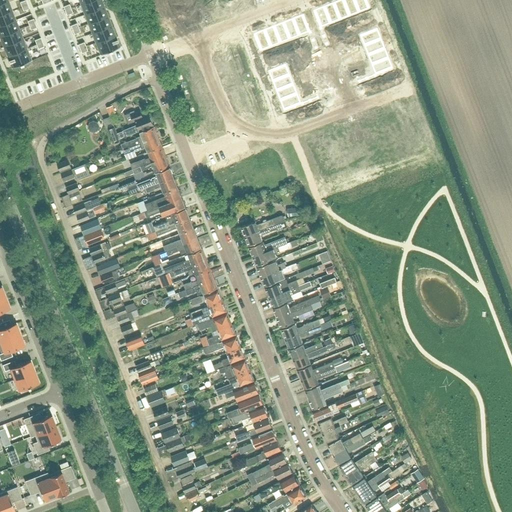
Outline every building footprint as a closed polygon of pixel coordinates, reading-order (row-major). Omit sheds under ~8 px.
[(7,0),(6,0),(0,2),(0,13),(11,9),(7,0)] [(101,0),(90,0),(80,4),(84,13),(104,6),(101,0)] [(343,0),(338,0),(333,2),(340,20),(349,16),(343,0)] [(354,0),(343,0),(349,16),(359,13),(354,0)] [(365,0),(354,0),(359,13),(369,9),(365,0)] [(333,2),(323,6),(330,24),(340,20),(333,2)] [(104,6),(84,13),(88,23),(107,15),(104,6)] [(323,6),(313,10),(320,28),(330,24),(323,6)] [(11,9),(0,13),(0,24),(15,19),(11,9)] [(107,15),(88,23),(91,32),(111,25),(107,15)] [(302,15),(292,18),(299,35),(309,31),(302,15)] [(292,18),(283,22),(289,39),(299,35),(292,18)] [(15,19),(0,24),(0,35),(19,28),(15,19)] [(283,22),(273,26),(280,43),(289,39),(283,22)] [(111,25),(91,32),(95,42),(115,34),(111,25)] [(273,26),(264,30),(270,46),(280,43),(273,26)] [(19,28),(0,35),(0,38),(3,45),(22,38),(19,28)] [(377,29),(360,35),(364,46),(381,39),(377,29)] [(264,30),(254,34),(260,50),(270,46),(264,30)] [(115,34),(95,42),(100,54),(120,47),(115,34)] [(22,38),(3,45),(6,55),(26,47),(22,38)] [(381,39),(364,46),(367,55),(385,48),(381,39)] [(26,47),(6,55),(11,67),(31,59),(26,47)] [(385,48),(367,55),(371,65),(389,58),(385,48)] [(389,58),(371,65),(375,75),(393,68),(389,58)] [(286,64),(268,71),(272,81),(290,74),(286,64)] [(290,74),(272,81),(276,91),(293,84),(290,74)] [(293,84),(276,91),(279,100),(297,93),(293,84)] [(297,93),(279,100),(283,110),(301,103),(297,93)] [(115,105),(106,109),(109,117),(118,114),(115,105)] [(137,124),(123,130),(117,133),(114,126),(108,129),(112,140),(125,135),(153,124),(149,113),(142,116),(140,110),(130,114),(133,121),(135,120),(137,124)] [(124,118),(127,126),(134,124),(130,116),(124,118)] [(111,118),(102,121),(105,129),(114,126),(111,118)] [(378,128),(314,152),(320,168),(337,161),(344,179),(417,152),(404,118),(385,125),(386,129),(380,131),(378,128)] [(121,144),(123,149),(158,135),(154,126),(140,131),(142,136),(137,138),(121,144)] [(145,145),(148,151),(162,145),(158,135),(123,149),(125,154),(141,148),(140,147),(145,145)] [(130,163),(133,169),(166,156),(162,145),(148,151),(150,157),(145,159),(145,158),(130,163)] [(166,155),(174,153),(172,145),(164,147),(166,155)] [(166,156),(133,169),(134,172),(146,167),(147,168),(153,165),(155,171),(169,165),(166,156)] [(58,164),(60,171),(71,167),(68,160),(58,164)] [(75,175),(86,172),(84,167),(74,171),(75,175)] [(138,190),(145,187),(174,176),(170,167),(156,172),(157,175),(136,183),(138,190)] [(61,173),(64,180),(74,176),(71,169),(61,173)] [(161,186),(164,192),(178,186),(174,176),(145,187),(147,192),(155,189),(155,188),(161,186)] [(66,186),(69,193),(79,190),(77,183),(66,186)] [(145,211),(182,196),(178,186),(164,192),(165,195),(142,204),(145,211)] [(69,194),(71,200),(81,197),(79,191),(69,194)] [(185,206),(182,196),(145,211),(142,212),(144,217),(161,211),(162,215),(185,206)] [(90,200),(73,206),(77,214),(93,208),(90,200)] [(155,230),(161,228),(190,217),(186,207),(166,215),(168,220),(153,226),(155,230)] [(288,208),(289,215),(299,214),(299,207),(288,208)] [(93,208),(77,214),(80,222),(96,215),(93,208)] [(241,226),(245,235),(285,220),(283,214),(273,218),(267,220),(265,219),(263,220),(263,221),(263,222),(261,223),(262,224),(257,226),(255,221),(241,226)] [(178,227),(180,232),(194,227),(190,217),(161,228),(155,230),(157,235),(178,227)] [(285,220),(245,235),(248,245),(262,240),(260,234),(270,231),(270,230),(275,228),(274,224),(285,220)] [(93,222),(81,227),(83,233),(96,229),(93,222)] [(164,246),(166,250),(169,249),(198,238),(194,227),(180,232),(182,238),(164,246)] [(249,246),(253,256),(287,242),(284,235),(264,243),(263,241),(249,246)] [(187,252),(201,246),(198,238),(169,249),(166,250),(153,254),(155,259),(170,253),(180,249),(181,254),(187,251),(187,252)] [(89,247),(92,255),(108,249),(105,241),(89,247)] [(287,242),(253,256),(256,265),(270,260),(270,259),(277,256),(275,253),(291,247),(289,241),(287,242)] [(169,272),(206,257),(202,248),(188,254),(190,258),(183,261),(163,268),(166,273),(169,272)] [(108,249),(92,255),(95,262),(111,256),(108,249)] [(189,275),(209,267),(206,257),(169,272),(171,276),(187,270),(189,275)] [(257,267),(261,276),(286,266),(284,262),(277,264),(275,259),(257,267)] [(96,266),(99,273),(109,269),(107,262),(96,266)] [(261,276),(264,286),(285,277),(283,272),(287,271),(298,267),(296,262),(286,266),(261,276)] [(315,272),(313,267),(300,273),(302,277),(315,272)] [(183,284),(185,289),(214,278),(210,268),(196,274),(198,279),(191,282),(191,281),(183,284)] [(100,276),(102,282),(118,276),(116,271),(100,276)] [(335,277),(320,283),(322,287),(336,281),(335,277)] [(214,278),(185,289),(187,294),(195,291),(196,295),(203,292),(203,293),(217,287),(214,278)] [(265,287),(269,297),(299,285),(297,280),(287,283),(286,279),(265,287)] [(299,285),(269,297),(273,306),(293,298),(291,294),(301,290),(312,285),(310,280),(299,285)] [(105,286),(107,292),(121,287),(119,281),(105,286)] [(317,290),(319,297),(332,294),(330,288),(317,290)] [(206,306),(222,300),(218,289),(204,294),(207,303),(205,304),(206,306)] [(109,297),(111,303),(122,299),(120,293),(109,297)] [(191,299),(193,305),(202,301),(200,295),(191,299)] [(6,296),(0,298),(0,310),(9,307),(5,297),(6,296)] [(273,308),(277,317),(311,303),(310,298),(292,305),(293,306),(289,308),(287,302),(273,308)] [(212,314),(212,316),(227,310),(222,300),(206,306),(203,308),(204,313),(191,318),(194,325),(198,323),(209,318),(210,318),(209,315),(212,314)] [(311,303),(277,317),(281,327),(295,321),(292,316),(297,314),(297,315),(314,309),(311,303)] [(114,309),(116,315),(127,311),(124,305),(114,309)] [(215,329),(231,323),(227,312),(213,318),(209,320),(209,318),(198,323),(201,329),(215,323),(217,327),(215,327),(215,329)] [(116,317),(119,323),(129,319),(127,313),(116,317)] [(281,328),(285,338),(321,324),(319,318),(313,321),(304,325),(297,328),(295,323),(281,328)] [(185,322),(188,330),(194,327),(191,319),(185,322)] [(0,341),(20,333),(19,333),(15,323),(1,328),(0,325),(0,341)] [(120,327),(123,334),(133,330),(131,323),(120,327)] [(219,339),(219,340),(236,334),(231,323),(215,329),(216,331),(218,330),(220,335),(208,339),(210,345),(218,342),(217,340),(219,339)] [(321,324),(285,338),(289,347),(303,342),(301,337),(307,334),(307,335),(317,331),(323,329),(321,324)] [(20,333),(0,341),(0,342),(4,352),(0,353),(0,359),(0,360),(12,356),(10,350),(23,344),(19,334),(20,333)] [(224,346),(226,352),(241,346),(236,335),(222,341),(220,342),(218,342),(210,345),(203,347),(205,353),(224,346)] [(125,340),(127,346),(138,342),(135,336),(125,340)] [(289,349),(293,358),(323,346),(321,342),(305,348),(303,343),(289,349)] [(323,346),(293,358),(297,368),(311,362),(309,357),(328,350),(326,345),(323,346)] [(215,369),(218,368),(226,365),(226,364),(245,357),(241,346),(226,352),(229,359),(213,365),(215,369)] [(149,356),(151,362),(164,359),(163,353),(149,356)] [(250,369),(245,358),(227,366),(226,365),(218,368),(219,374),(226,371),(228,378),(235,375),(250,369)] [(14,379),(35,371),(35,370),(34,371),(29,360),(16,366),(14,360),(2,364),(4,370),(10,368),(14,379)] [(135,365),(138,372),(151,367),(148,360),(135,365)] [(297,369),(301,379),(333,366),(332,362),(327,364),(322,366),(318,367),(313,369),(311,364),(297,369)] [(154,366),(138,372),(143,384),(158,378),(154,366)] [(333,366),(301,379),(305,388),(319,383),(317,378),(322,376),(325,374),(330,372),(335,370),(333,366)] [(254,380),(250,369),(235,375),(236,376),(228,379),(230,384),(223,387),(225,392),(240,387),(240,386),(254,380)] [(35,371),(14,379),(18,389),(27,386),(28,387),(29,386),(29,385),(38,382),(34,371),(35,371)] [(238,401),(259,392),(255,382),(240,387),(225,392),(227,398),(235,394),(238,401)] [(305,390),(309,399),(342,386),(340,382),(321,389),(319,384),(305,390)] [(144,388),(146,394),(157,390),(155,384),(144,388)] [(342,386),(309,399),(313,409),(327,403),(325,398),(343,391),(342,386)] [(359,401),(366,398),(363,390),(314,410),(317,420),(333,413),(331,408),(337,406),(338,407),(358,399),(359,401)] [(145,397),(148,403),(161,398),(159,392),(145,397)] [(263,403),(259,392),(238,401),(240,407),(227,412),(229,418),(231,417),(250,409),(263,403)] [(268,416),(264,405),(250,410),(250,409),(231,417),(234,422),(243,418),(245,424),(244,424),(244,425),(250,423),(254,421),(268,416)] [(153,412),(156,419),(170,413),(167,407),(153,412)] [(35,414),(23,419),(30,437),(34,435),(56,426),(51,414),(37,419),(35,414)] [(318,422),(322,432),(348,421),(348,420),(346,415),(334,421),(332,416),(318,422)] [(272,426),(268,416),(254,421),(256,427),(243,432),(235,435),(238,441),(245,438),(256,434),(255,433),(272,426)] [(157,421),(159,427),(170,423),(167,418),(157,421)] [(348,421),(322,432),(326,441),(340,436),(338,431),(350,426),(348,421)] [(37,441),(32,443),(37,454),(49,449),(47,444),(60,438),(56,426),(34,435),(37,441)] [(162,434),(165,442),(180,436),(177,428),(162,434)] [(241,453),(277,439),(273,428),(259,434),(260,438),(240,447),(241,453)] [(328,444),(333,454),(363,438),(362,437),(360,433),(343,442),(341,438),(328,444)] [(363,438),(333,454),(338,463),(351,456),(348,452),(365,443),(365,442),(371,439),(369,434),(362,437),(363,438)] [(181,437),(165,443),(169,452),(184,446),(181,437)] [(277,439),(259,446),(260,448),(264,446),(265,451),(257,454),(245,459),(248,465),(259,460),(265,457),(265,456),(281,449),(277,439)] [(186,451),(171,456),(174,465),(189,459),(186,451)] [(255,478),(255,477),(274,468),(287,462),(282,451),(268,458),(271,462),(252,472),(255,478)] [(352,458),(339,466),(345,475),(374,455),(375,455),(372,451),(355,462),(352,458)] [(345,475),(351,483),(363,475),(360,471),(369,465),(377,459),(374,455),(345,475)] [(191,461),(175,467),(179,477),(194,471),(191,461)] [(274,468),(255,477),(258,482),(276,473),(279,479),(292,472),(287,462),(274,468)] [(206,463),(200,465),(202,471),(208,468),(206,463)] [(48,474),(56,495),(68,491),(64,480),(67,479),(68,480),(75,477),(70,465),(48,474)] [(398,470),(388,473),(390,478),(400,475),(398,470)] [(352,485),(358,494),(385,476),(382,471),(367,481),(365,477),(352,485)] [(47,472),(24,480),(30,495),(37,492),(37,491),(40,490),(44,500),(56,495),(48,474),(47,472)] [(258,492),(261,498),(283,486),(286,491),(299,484),(293,473),(278,482),(269,486),(258,492)] [(358,494),(364,503),(376,495),(373,490),(390,479),(387,474),(385,476),(358,494)] [(183,485),(185,492),(194,488),(201,485),(199,481),(194,483),(193,481),(183,485)] [(273,500),(276,506),(290,498),(293,503),(306,495),(300,485),(284,495),(283,494),(273,500)] [(17,486),(0,492),(0,509),(1,511),(13,511),(15,511),(11,501),(14,500),(14,501),(21,498),(17,486)] [(386,497),(380,501),(378,496),(366,505),(370,511),(373,511),(394,499),(401,493),(398,488),(386,496),(386,497)] [(187,494),(189,500),(199,496),(196,490),(187,494)] [(420,495),(409,503),(412,508),(424,500),(420,495)] [(394,499),(373,511),(388,511),(386,509),(391,506),(396,502),(394,499)] [(421,511),(431,511),(436,509),(431,502),(420,510),(421,511)]
